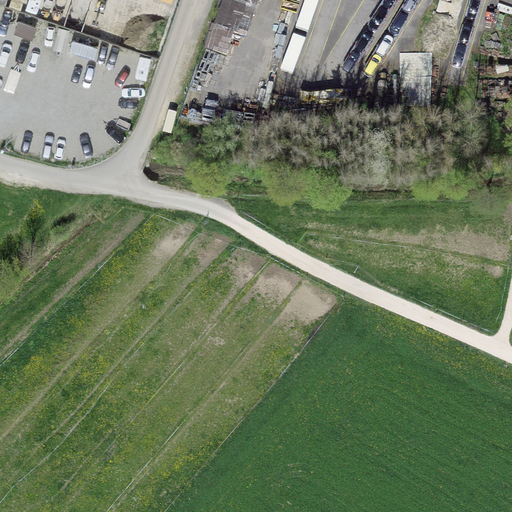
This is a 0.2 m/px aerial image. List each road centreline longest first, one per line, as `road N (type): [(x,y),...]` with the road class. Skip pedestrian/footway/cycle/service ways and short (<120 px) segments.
road 1 (track): [(511,359),(130,192)]
road 2 (residential): [(197,0),(130,192),(0,158)]
